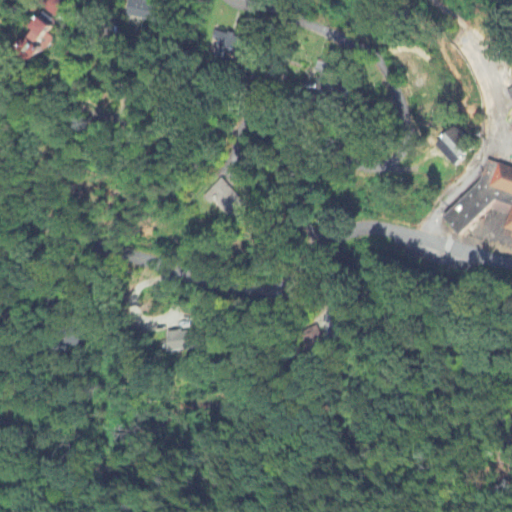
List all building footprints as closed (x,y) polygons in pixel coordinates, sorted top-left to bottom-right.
[(165,4),(156,2),(156,0),(138,0),(138,1),(132,0),(130,0),(127,18),(162,23),(165,4)] [(30,50),(36,52),(39,44),(52,49),(56,38),(53,37),(57,25),(41,20),(38,30),(30,50)] [(220,43),(217,52),(249,63),(256,44),(217,30),(213,41),(220,43)] [(323,74),(318,93),(339,99),(346,68),(320,62),(318,73),(323,74)] [(511,167),(489,161),(484,181),(449,220),(468,237),(491,211),(511,216),(511,236),(511,237),(511,236),(511,88),(510,90),(511,96),(511,167)] [(463,168),(481,151),(460,129),(442,146),(463,168)] [(208,198),(239,222),(253,204),(222,180),(208,198)] [(172,352),(201,351),(201,332),(171,333),(172,352)]
